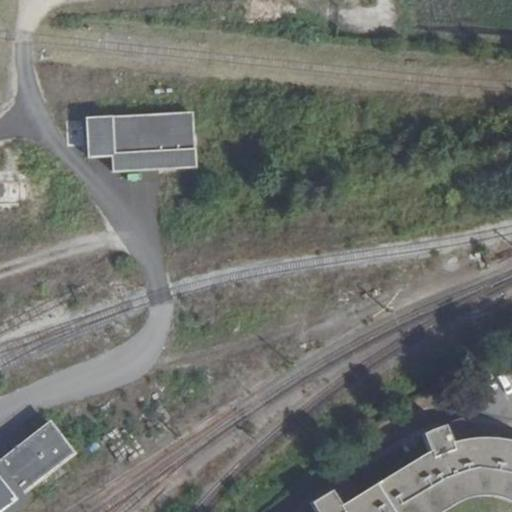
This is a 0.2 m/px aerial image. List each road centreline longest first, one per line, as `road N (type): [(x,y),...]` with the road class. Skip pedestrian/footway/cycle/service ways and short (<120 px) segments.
road 1 (unknown): [(511,404),(454,397),(339,457)]
road 2 (track): [(0,272),(125,228)]
